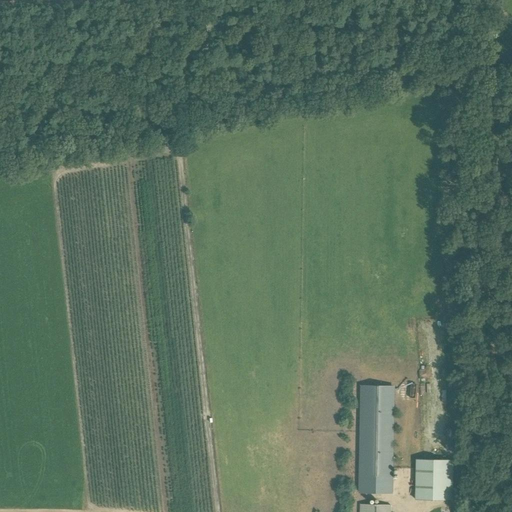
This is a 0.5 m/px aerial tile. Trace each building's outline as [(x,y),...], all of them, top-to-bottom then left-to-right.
[(429,356),(428,366),(438,368),(439,358),(429,356)] [(362,386),(360,492),(391,493),(393,386),(362,386)] [(439,411),(440,400),(428,399),(428,410),(439,411)] [(435,449),(443,447),(441,441),(433,443),(435,449)] [(416,459),(415,499),(450,500),(451,460),(416,459)]
